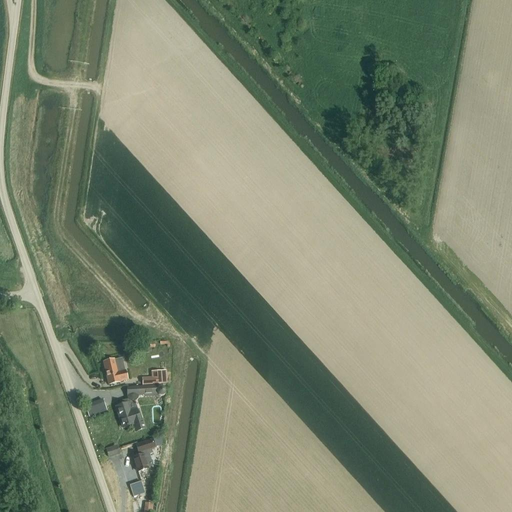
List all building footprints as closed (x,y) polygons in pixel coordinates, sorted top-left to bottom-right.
[(117,372),(114,360),(103,362),(108,384),(119,382),(119,381),(127,379),(125,371),(117,372)] [(151,377),(141,377),(141,385),(162,384),(161,370),(150,371),(151,377)] [(159,387),(158,385),(153,386),(142,386),(127,387),(127,395),(128,395),(129,398),(117,402),(119,406),(116,407),(123,427),(132,424),(134,432),(143,429),(141,420),(140,421),(133,401),(134,400),(135,400),(136,399),(137,398),(137,397),(137,396),(137,395),(157,394),(158,395),(159,396),(161,395),(163,395),(164,394),(164,392),(164,391),(164,389),(163,388),(162,387),(160,387),(159,387)] [(137,471),(147,468),(152,467),(148,454),(151,453),(150,448),(153,447),(151,440),(136,445),(139,456),(133,458),(137,471)] [(108,457),(118,454),(116,446),(111,448),(106,449),(108,457)]
